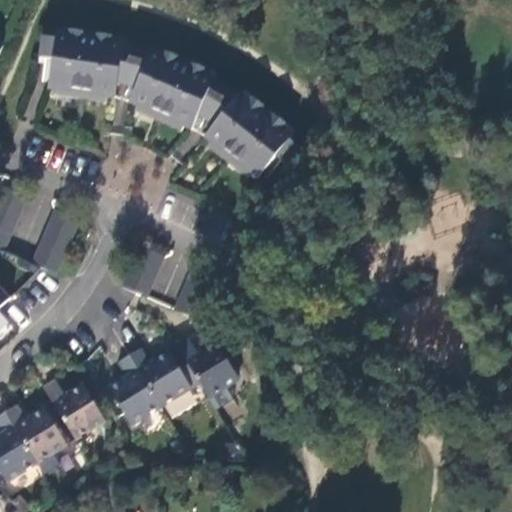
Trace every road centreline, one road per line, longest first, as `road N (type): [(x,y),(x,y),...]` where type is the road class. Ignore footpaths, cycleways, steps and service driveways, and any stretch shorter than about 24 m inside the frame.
road 1 (residential): [(0,376),(77,306),(120,217)]
road 2 (residential): [(120,217),(0,165)]
road 3 (residential): [(232,272),(120,217)]
